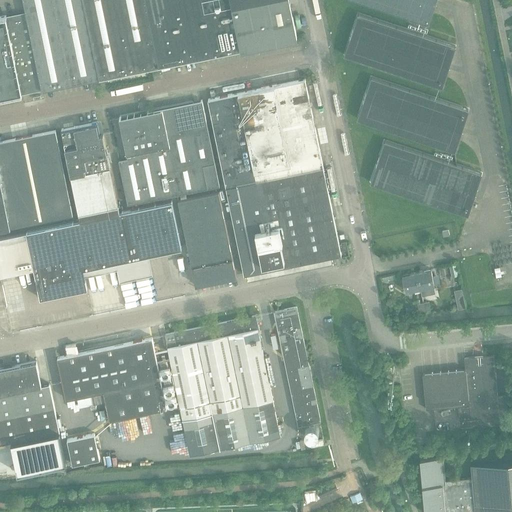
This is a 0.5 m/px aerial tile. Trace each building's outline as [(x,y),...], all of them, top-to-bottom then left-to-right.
[(23,0),(26,12),(6,16),(0,17),(0,98),(22,94),(42,89),(42,90),(297,38),(289,0),(23,0)] [(358,0),(429,23),(436,0),(358,0)] [(442,87),(455,46),(358,13),(344,54),(442,87)] [(454,150),(468,110),(371,77),(357,118),(454,150)] [(341,255),(333,215),(314,127),(313,119),(305,79),(208,99),(244,275),(266,270),(341,255)] [(128,204),(219,185),(202,100),(119,117),(128,158),(119,160),(128,204)] [(98,122),(61,129),(79,214),(80,220),(119,212),(118,206),(109,162),(103,133),(100,134),(98,122)] [(0,230),(73,215),(56,131),(0,142),(0,230)] [(467,215),(481,173),(384,141),(370,182),(467,215)] [(219,192),(178,200),(195,285),(207,283),(236,277),(219,192)] [(26,231),(0,236),(0,275),(34,268),(40,298),(87,289),(85,276),(117,269),(120,281),(153,275),(149,255),(182,248),(172,201),(119,212),(80,220),(26,231)] [(456,265),(449,266),(452,277),(458,276),(456,265)] [(430,269),(416,272),(420,288),(440,284),(438,275),(432,276),(430,269)] [(406,291),(420,288),(416,272),(402,275),(406,291)] [(461,289),(455,291),(459,309),(465,308),(461,289)] [(429,301),(423,303),(425,311),(431,310),(429,301)] [(320,421),(305,352),(296,307),(274,311),(299,425),(320,421)] [(255,315),(165,335),(167,347),(169,352),(191,454),(281,435),(263,352),(255,317),(255,315)] [(62,357),(57,358),(66,399),(92,393),(94,403),(105,401),(109,420),(166,408),(155,352),(152,338),(83,352),(62,357)] [(500,420),(500,417),(493,355),(464,358),(465,370),(422,375),(425,409),(459,406),(460,421),(481,419),(481,422),(500,420)] [(36,361),(0,368),(0,444),(11,442),(18,473),(66,463),(50,384),(41,386),(36,361)] [(72,463),(99,458),(93,433),(67,439),(72,463)] [(420,459),(422,486),(424,511),(438,511),(442,511),(511,511),(511,460),(470,464),(471,478),(444,480),(442,457),(420,459)] [(316,498),(335,489),(332,483),(313,492),(316,498)]
